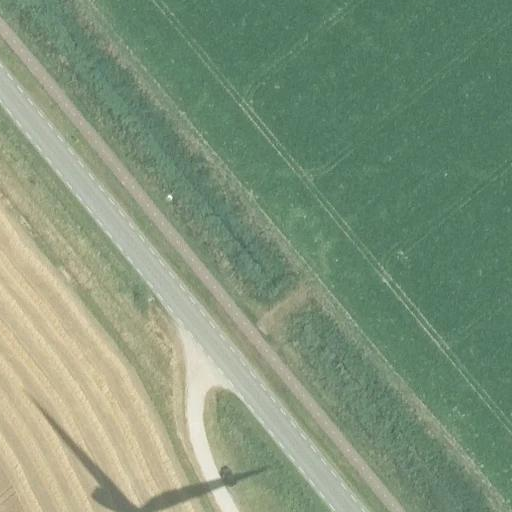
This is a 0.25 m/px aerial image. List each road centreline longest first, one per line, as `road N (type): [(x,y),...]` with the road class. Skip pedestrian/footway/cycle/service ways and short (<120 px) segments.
road 1 (tertiary): [(349,511),(0,83)]
road 2 (track): [(213,343),(194,403),(198,436),(230,511)]
